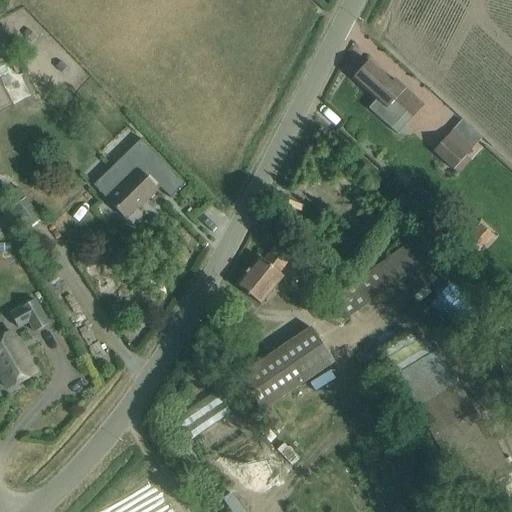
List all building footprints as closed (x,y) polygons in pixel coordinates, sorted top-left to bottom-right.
[(353,80),(377,102),(369,110),(387,127),(398,137),(424,108),(395,82),(392,84),(369,63),(353,80)] [(17,102),(31,94),(20,73),(6,80),(17,102)] [(466,158),(474,149),(454,131),(434,154),(458,176),(471,162),(466,158)] [(140,140),(93,186),(126,219),(142,203),(144,205),(157,192),(156,192),(140,175),(158,158),(140,140)] [(158,158),(140,175),(156,192),(158,189),(160,188),(170,199),(185,184),(158,158)] [(465,243),(467,245),(463,249),(469,254),(473,250),(478,255),(494,239),(481,226),(465,243)] [(421,234),(356,283),(330,302),(344,322),(436,254),(421,234)] [(0,252),(13,252),(13,242),(0,241),(0,252)] [(278,274),(289,259),(274,247),(263,261),(258,257),(236,285),(261,305),(283,278),(278,274)] [(28,323),(34,333),(48,325),(34,301),(10,315),(18,329),(28,323)] [(239,378),(262,412),(334,363),(311,329),(239,378)] [(11,333),(0,338),(0,370),(2,374),(0,375),(0,377),(7,390),(35,374),(11,333)] [(395,375),(468,498),(510,473),(437,350),(395,375)] [(229,412),(216,390),(176,417),(190,438),(229,412)]
